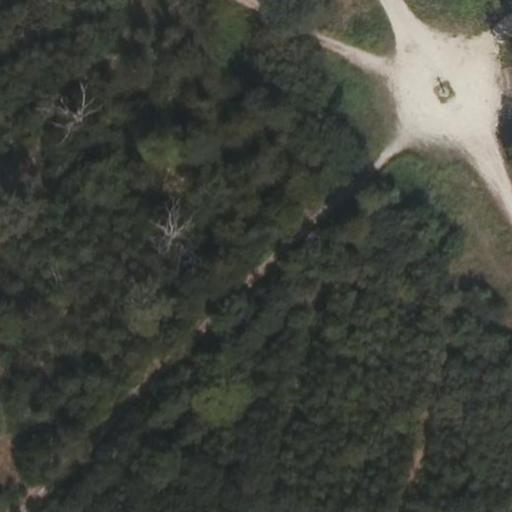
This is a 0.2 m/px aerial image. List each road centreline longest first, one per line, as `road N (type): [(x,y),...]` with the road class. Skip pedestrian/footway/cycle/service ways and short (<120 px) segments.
road 1 (track): [(444,96),(20,511)]
road 2 (track): [(389,0),(511,231)]
road 3 (track): [(228,0),(444,96)]
